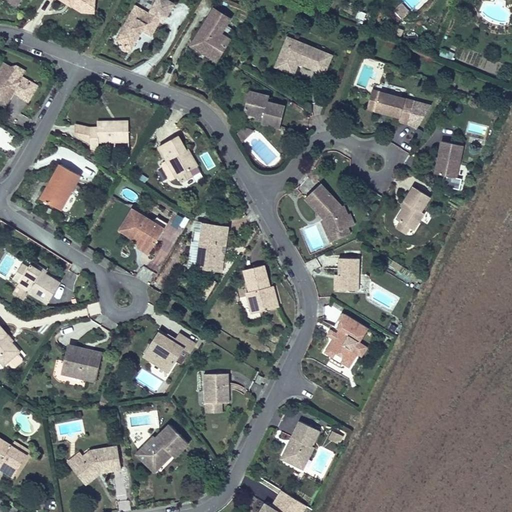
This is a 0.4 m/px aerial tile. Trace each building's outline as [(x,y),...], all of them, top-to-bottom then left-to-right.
[(66,0),(80,9),(91,9),(91,0),(66,0)] [(165,10),(170,0),(151,0),(150,3),(162,9),(165,10)] [(149,31),(158,16),(147,9),(133,2),(116,31),(124,36),(132,40),(138,29),(134,27),(136,24),(139,26),(149,31)] [(158,16),(162,9),(150,3),(147,9),(158,16)] [(211,5),(191,37),(216,52),(227,34),(218,29),(227,14),(211,5)] [(409,14),(401,5),(394,11),(402,20),(409,14)] [(285,44),(289,37),(285,34),(281,41),(285,44)] [(132,40),(124,36),(122,40),(130,44),(132,40)] [(216,52),(191,37),(187,42),(212,59),(216,52)] [(296,62),(295,64),(316,76),(324,59),(289,37),(285,44),(281,41),(270,59),(277,63),(276,67),(285,73),(290,64),(287,63),(291,58),(296,62)] [(440,56),(453,58),(454,51),(441,48),(440,56)] [(0,100),(5,104),(12,91),(21,74),(25,68),(15,63),(14,66),(2,59),(0,63),(0,100)] [(268,63),(276,67),(277,63),(270,59),(268,63)] [(21,74),(12,91),(20,95),(29,79),(21,74)] [(29,79),(20,95),(28,99),(37,83),(29,79)] [(246,85),(245,91),(255,93),(256,87),(246,85)] [(255,93),(245,91),(242,107),(254,109),(262,111),(262,114),(261,119),(279,123),(283,100),(265,95),(267,89),(256,87),(255,93)] [(377,99),(380,90),(372,88),(370,97),(377,99)] [(423,118),(432,104),(406,97),(406,96),(380,89),(380,90),(377,99),(370,97),(367,109),(400,117),(399,122),(408,125),(411,115),(423,118)] [(416,129),(423,118),(411,115),(408,125),(416,129)] [(124,137),(123,117),(92,118),(92,124),(85,125),(72,119),(72,128),(87,139),(87,145),(96,145),(95,139),(124,137)] [(467,122),(466,134),(487,136),(488,124),(467,122)] [(236,132),(243,140),(253,132),(246,124),(236,132)] [(173,171),(175,170),(188,163),(180,148),(182,146),(175,132),(157,141),(173,171)] [(432,167),(442,170),(455,173),(463,140),(442,134),(432,167)] [(188,163),(175,170),(180,178),(197,167),(185,146),(182,146),(180,148),(188,163)] [(38,195),(58,207),(78,172),(58,161),(38,195)] [(455,173),(442,170),(441,175),(442,181),(448,183),(453,178),(455,173)] [(325,213),(323,215),(330,230),(346,223),(341,211),(348,208),(344,200),(340,198),(328,171),(308,179),(321,208),(323,208),(325,213)] [(410,182),(401,197),(403,199),(400,204),(392,216),(396,219),(404,224),(409,227),(420,210),(416,208),(426,192),(410,182)] [(162,225),(151,219),(130,205),(117,227),(133,237),(134,242),(138,240),(149,246),(162,225)] [(353,219),(348,208),(341,211),(346,223),(353,219)] [(176,213),(174,225),(186,228),(188,216),(176,213)] [(154,214),(151,219),(162,225),(164,220),(154,214)] [(330,230),(323,215),(320,217),(326,232),(330,230)] [(219,240),(224,241),(226,222),(194,218),(192,237),(195,237),(192,265),(203,266),(205,259),(216,259),(219,240)] [(400,231),(404,224),(396,219),(392,226),(400,231)] [(138,240),(134,242),(133,244),(146,251),(149,246),(138,240)] [(219,268),(224,241),(219,240),(216,259),(205,259),(203,266),(219,268)] [(337,254),(337,270),(337,286),(358,285),(357,253),(337,254)] [(31,256),(29,259),(51,272),(52,270),(31,256)] [(17,278),(28,262),(22,258),(11,274),(17,278)] [(29,259),(28,262),(17,278),(14,282),(44,301),(59,277),(51,272),(29,259)] [(242,289),(246,301),(254,300),(256,308),(277,302),(272,287),(267,289),(264,284),(266,283),(260,261),(238,266),(245,288),(242,289)] [(197,298),(205,303),(218,281),(209,276),(197,298)] [(254,300),(246,301),(249,310),(256,308),(254,300)] [(329,319),(332,321),(342,307),(339,306),(329,319)] [(342,307),(332,321),(334,322),(331,327),(334,329),(331,334),(328,332),(320,346),(326,350),(329,352),(332,348),(340,354),(337,358),(339,360),(347,365),(355,351),(352,348),(357,338),(358,339),(367,326),(342,307)] [(0,349),(4,355),(16,346),(2,328),(3,326),(0,322),(0,349)] [(334,329),(331,327),(325,323),(322,326),(328,332),(331,334),(334,329)] [(165,368),(172,357),(181,345),(186,349),(191,340),(177,331),(175,334),(172,339),(164,334),(155,329),(148,340),(152,343),(147,354),(154,358),(153,361),(165,368)] [(172,339),(175,334),(166,331),(164,334),(172,339)] [(367,346),(358,339),(357,338),(352,348),(355,351),(360,354),(367,346)] [(66,339),(60,367),(93,375),(99,347),(66,339)] [(140,353),(153,361),(154,358),(147,354),(152,343),(148,340),(140,353)] [(178,361),(186,349),(181,345),(172,357),(178,361)] [(336,364),(339,360),(337,358),(340,354),(332,348),(329,352),(326,350),(322,355),(336,364)] [(203,400),(223,400),(223,392),(228,392),(227,370),(202,370),(203,400)] [(105,403),(105,394),(99,394),(96,404),(105,403)] [(298,418),(290,433),(294,435),(291,440),(287,439),(281,451),(282,459),(295,464),(301,453),(305,456),(311,443),(309,443),(317,427),(298,418)] [(133,451),(143,461),(148,456),(156,465),(169,451),(171,454),(187,440),(168,421),(154,435),(151,433),(133,451)] [(329,429),(325,448),(338,451),(343,432),(329,429)] [(3,438),(19,448),(22,443),(6,434),(3,438)] [(0,464),(7,469),(19,448),(3,438),(0,436),(0,464)] [(66,464),(78,476),(91,465),(94,467),(118,463),(113,442),(86,447),(66,464)] [(300,466),(305,456),(301,453),(295,464),(300,466)] [(148,456),(143,461),(151,469),(156,465),(148,456)] [(91,465),(78,476),(81,480),(94,467),(91,465)] [(115,473),(115,495),(126,495),(127,474),(115,473)] [(277,511),(278,511),(279,511),(281,511),(286,504),(270,493),(265,502),(259,497),(249,511),(277,511)]
